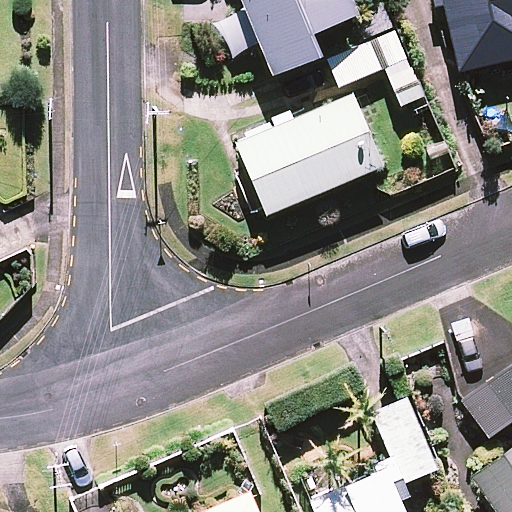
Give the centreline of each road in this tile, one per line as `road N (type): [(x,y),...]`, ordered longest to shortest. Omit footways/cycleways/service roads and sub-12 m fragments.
road 1 (residential): [(109,394),(511,227)]
road 2 (residential): [(109,394),(102,0)]
